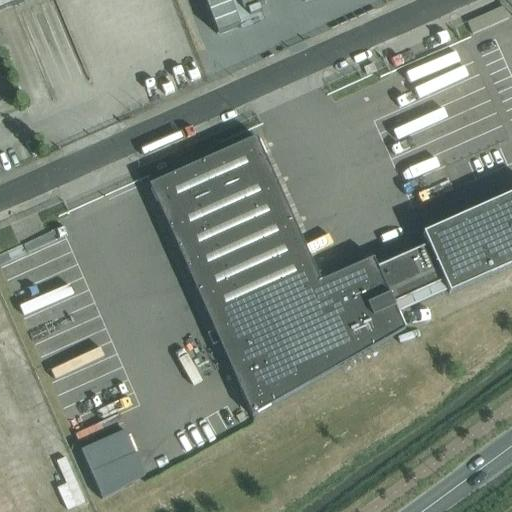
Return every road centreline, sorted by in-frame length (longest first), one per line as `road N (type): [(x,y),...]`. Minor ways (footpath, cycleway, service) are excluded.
road 1 (unclassified): [(0,200),(452,0)]
road 2 (unknown): [(198,0),(220,55),(294,23)]
